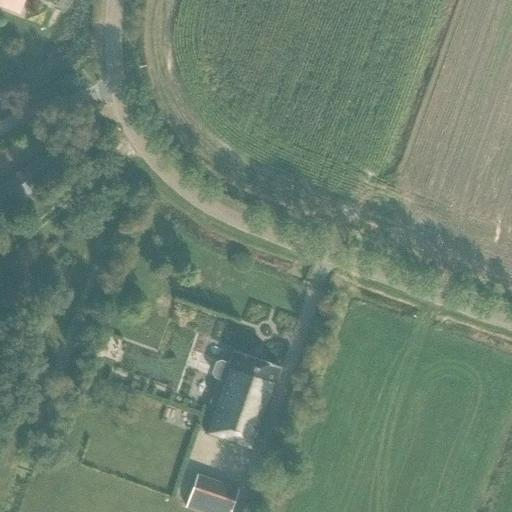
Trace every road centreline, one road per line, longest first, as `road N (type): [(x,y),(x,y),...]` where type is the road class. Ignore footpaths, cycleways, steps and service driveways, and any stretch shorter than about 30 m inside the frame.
road 1 (unclassified): [(511,323),(222,218),(170,177),(142,145),(118,90),(114,0)]
road 2 (track): [(142,145),(109,161),(0,254)]
